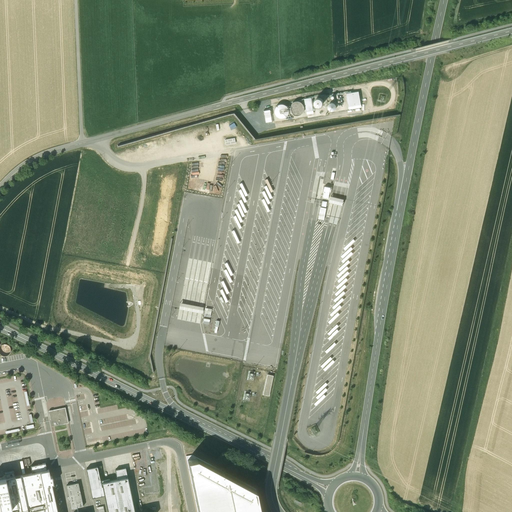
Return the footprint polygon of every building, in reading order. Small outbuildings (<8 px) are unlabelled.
[(358,92),(346,94),(348,107),(361,105),(358,92)] [(312,98),(304,99),(306,112),(314,111),(312,98)] [(318,106),(320,107),(321,106),(323,105),(323,103),(323,101),(322,99),(320,98),(318,98),(317,99),(315,100),(315,102),(315,104),(316,105),(318,106)] [(295,115),(298,115),(300,114),(302,113),(304,110),(304,107),(303,105),(301,103),(299,101),(296,101),(293,102),(291,104),(290,106),(290,109),(291,112),(292,114),(295,115)] [(331,110),(333,110),(334,110),(336,109),(336,107),(336,105),(335,104),(333,103),(332,102),(330,103),(329,104),(328,106),(328,108),(329,109),(331,110)] [(279,118),(281,118),(284,117),(286,115),(287,113),(287,110),(286,108),(284,106),(282,105),(279,105),(277,105),(275,107),(274,110),(274,112),(274,115),(276,117),(279,118)] [(325,186),(322,200),(328,201),(331,187),(325,186)] [(206,307),(204,315),(210,317),(212,309),(206,307)] [(269,396),(273,376),(267,374),(263,395),(269,396)] [(65,407),(60,408),(61,415),(64,414),(66,423),(69,423),(65,407)] [(61,415),(60,408),(53,410),(55,416),(52,417),(54,426),(66,423),(64,414),(61,415)] [(260,511),(256,490),(197,458),(192,455),(187,456),(198,511),(260,511)] [(57,511),(49,469),(45,470),(44,463),(30,466),(31,472),(0,478),(0,511),(57,511)] [(63,469),(70,508),(83,506),(78,481),(79,481),(77,466),(63,469)] [(101,486),(100,481),(97,467),(86,469),(92,498),(104,495),(102,485),(101,486)] [(134,511),(125,468),(115,470),(117,479),(110,481),(109,479),(100,481),(101,486),(102,485),(104,495),(107,511),(134,511)]
